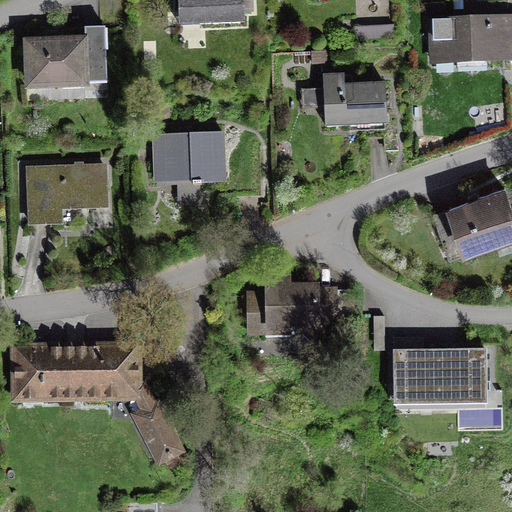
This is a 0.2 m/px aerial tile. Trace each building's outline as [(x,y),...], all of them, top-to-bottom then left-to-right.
[(247,0),(180,0),(181,22),(249,17),(247,0)] [(511,20),(440,22),(442,66),(511,63),(511,20)] [(92,38),(28,40),(30,89),(94,87),(94,83),(110,83),(110,28),(93,28),(92,38)] [(386,78),(321,82),(323,131),(389,127),(386,78)] [(230,134),(156,136),(157,183),(181,182),(182,206),(206,205),(205,182),(232,181),(230,134)] [(111,165),(26,168),(28,227),(66,226),(65,211),(112,209),(111,165)] [(511,217),(501,187),(441,209),(458,257),(511,237),(511,217)] [(318,290),(318,287),(290,288),(290,279),(267,280),(267,294),(248,294),(249,333),(290,332),(290,327),(319,326),(318,323),(337,323),(337,328),(354,328),(353,290),(336,290),(318,290)] [(423,350),(423,338),(394,338),(394,350),(393,350),(394,398),(457,397),(457,400),(485,399),(484,396),(487,396),(487,349),(423,350)] [(37,349),(16,349),(17,397),(137,396),(143,411),(135,415),(159,462),(181,451),(157,404),(154,405),(144,385),(137,385),(136,347),(115,348),(115,349),(37,350),(37,349)] [(109,503),(109,511),(156,511),(157,502),(109,503)]
